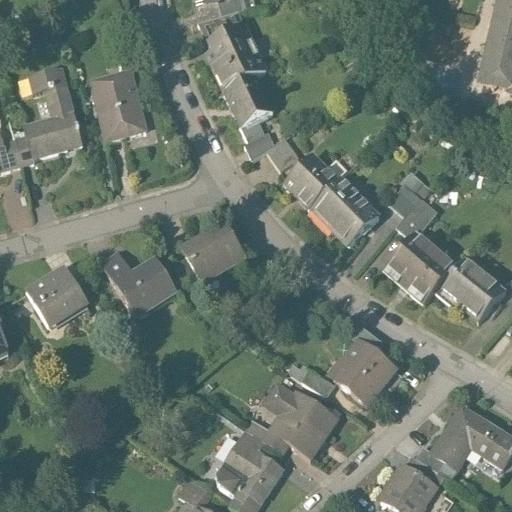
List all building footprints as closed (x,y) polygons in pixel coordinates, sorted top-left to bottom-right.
[(240,4),(239,0),(189,0),(190,8),(240,4)] [(511,0),(496,0),(476,85),(511,93),(511,0)] [(241,12),(203,27),(210,44),(248,29),(241,12)] [(201,54),(222,100),(259,84),(268,80),(246,33),(201,54)] [(52,125),(26,132),(29,144),(35,168),(86,155),(64,74),(29,83),(35,104),(46,101),(52,125)] [(133,75),(91,86),(107,149),(149,138),(133,75)] [(222,100),(240,138),(276,121),(259,84),(222,100)] [(2,138),(0,138),(0,177),(12,174),(5,151),(2,138)] [(35,168),(29,144),(5,151),(12,174),(35,168)] [(274,167),(298,165),(297,145),(272,147),(274,167)] [(280,197),(314,228),(346,195),(311,163),(280,197)] [(380,226),(346,195),(314,228),(348,260),(380,226)] [(209,299),(253,273),(231,236),(187,262),(209,299)] [(459,283),(420,246),(385,282),(424,319),(440,302),(459,283)] [(102,270),(143,334),(183,308),(160,271),(138,286),(120,258),(102,270)] [(475,336),(505,305),(470,271),(459,283),(440,302),(475,336)] [(69,277),(28,301),(55,344),(95,319),(69,277)] [(0,376),(13,371),(0,338),(0,376)] [(360,349),(329,383),(370,420),(401,386),(360,349)] [(315,471),(342,430),(279,389),(262,414),(281,426),(272,440),(254,428),(246,439),(266,452),(289,467),(295,458),(315,471)] [(459,483),(471,464),(502,484),(511,468),(511,446),(460,413),(428,463),(459,483)] [(267,511),(288,480),(242,450),(215,492),(237,506),(233,511),(267,511)] [(429,511),(439,497),(401,473),(375,511),(429,511)]
